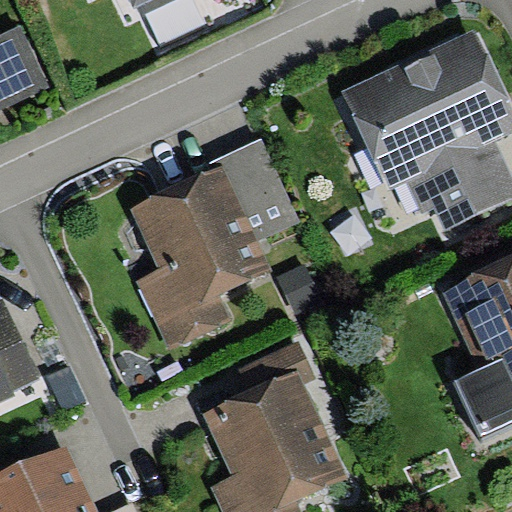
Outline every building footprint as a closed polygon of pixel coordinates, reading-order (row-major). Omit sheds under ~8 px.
[(125,0),(135,22),(183,0),(125,0)] [(16,46),(0,52),(0,113),(38,97),(16,46)] [(511,128),(472,46),(344,107),(387,195),(417,181),(444,237),(511,203),(511,202),(489,155),(511,143),(511,128)] [(220,174),(226,185),(141,225),(170,287),(147,298),(172,351),(211,333),(202,313),(268,283),(241,225),(267,213),(244,163),(220,174)] [(511,275),(445,306),(484,390),(464,399),(482,437),(511,423),(511,275)] [(304,282),(281,292),(293,319),(316,309),(304,282)] [(0,395),(26,383),(0,327),(0,395)] [(298,354),(241,379),(247,393),(304,367),(298,354)] [(292,511),(338,492),(297,400),(211,438),(239,499),(219,508),(220,511),(292,511)] [(78,511),(60,470),(0,496),(0,511),(78,511)]
